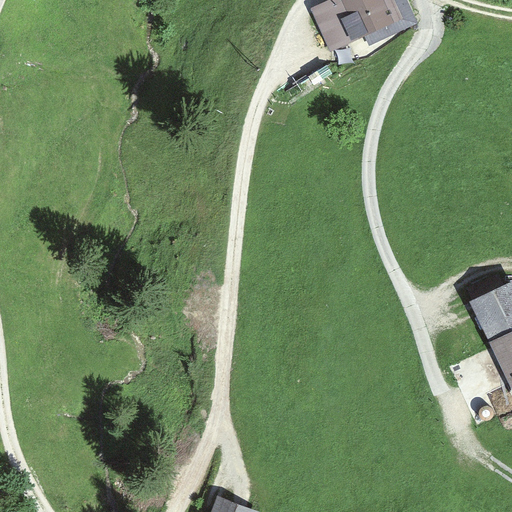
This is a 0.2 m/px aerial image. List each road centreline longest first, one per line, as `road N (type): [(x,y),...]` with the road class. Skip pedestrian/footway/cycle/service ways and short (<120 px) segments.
road 1 (track): [(173,511),(218,423),(243,152),(266,81),(313,0)]
road 2 (track): [(428,0),(429,25),(374,130),(371,182),(384,238),(449,394)]
road 3 (track): [(0,354),(25,479),(48,511)]
